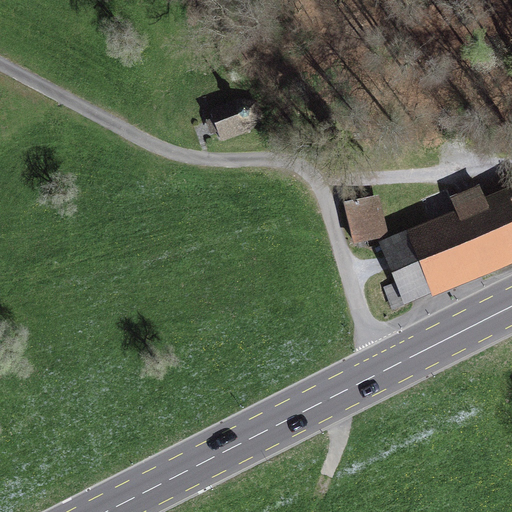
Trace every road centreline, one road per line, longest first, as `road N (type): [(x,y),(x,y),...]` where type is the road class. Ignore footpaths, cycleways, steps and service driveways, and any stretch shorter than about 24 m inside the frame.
road 1 (unclassified): [(380,373),(317,175),(291,162),(181,156),(0,65)]
road 2 (primary): [(380,373),(109,511)]
road 3 (primary): [(511,307),(380,373)]
